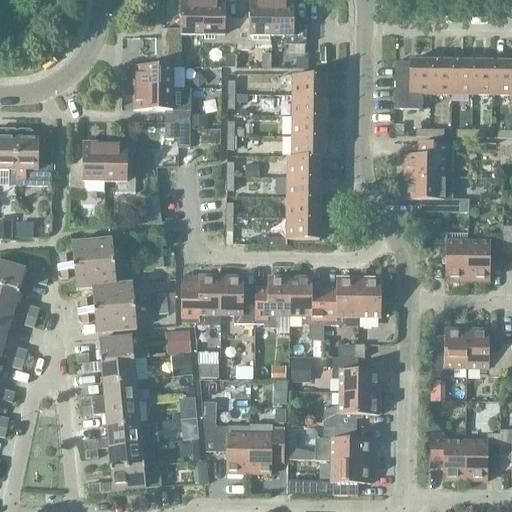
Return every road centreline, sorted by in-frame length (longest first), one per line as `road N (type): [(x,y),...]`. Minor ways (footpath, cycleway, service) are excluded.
road 1 (residential): [(187,173),(198,253),(354,258),(394,238)]
road 2 (residential): [(75,511),(62,387),(52,380),(32,394),(7,511)]
road 3 (residential): [(394,238),(365,186),(363,0)]
road 4 (residential): [(191,511),(386,508),(404,497)]
road 5 (residential): [(404,497),(409,300)]
road 6 (residential): [(0,96),(32,93),(81,64),(105,0)]
